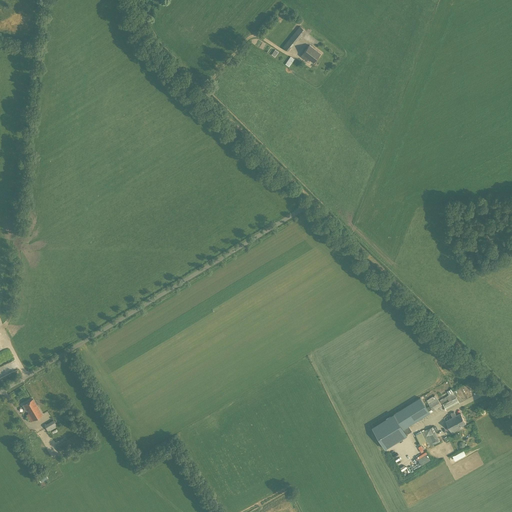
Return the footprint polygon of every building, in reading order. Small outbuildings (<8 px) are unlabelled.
[(288,51),(305,30),(300,26),(282,47),(288,51)] [(313,63),(320,53),(309,45),(301,56),(305,60),(307,58),(313,63)] [(289,67),(294,59),(290,56),(285,64),(289,67)] [(439,399),(444,409),(459,402),(453,392),(439,399)] [(420,397),(393,414),(372,427),(385,449),(407,435),(404,429),(430,413),(429,411),(426,407),(420,397)] [(430,405),(426,407),(429,411),(432,409),(433,411),(442,405),(437,398),(429,404),(430,405)] [(27,411),(29,413),(26,415),(31,422),(43,415),(33,399),(22,405),(26,411),(27,411)] [(446,421),(451,432),(452,434),(461,429),(460,427),(466,424),(461,413),(456,416),(454,412),(450,414),(452,418),(446,421)] [(57,426),(55,423),(55,424),(53,420),(44,425),(48,432),(57,426)] [(429,447),(440,441),(433,427),(421,432),(429,447)] [(62,455),(88,438),(83,430),(57,446),(62,455)] [(463,451),(452,456),(454,461),(465,455),(463,451)] [(38,477),(41,482),(48,478),(45,473),(38,477)]
